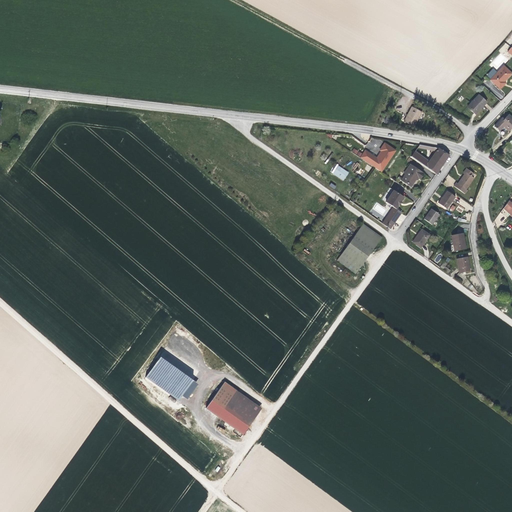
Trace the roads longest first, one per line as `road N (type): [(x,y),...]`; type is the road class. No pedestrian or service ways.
road 1 (track): [(0,303),(240,511)]
road 2 (track): [(470,131),(234,0)]
road 3 (track): [(349,305),(202,511)]
road 4 (tertiary): [(236,115),(459,148)]
road 5 (residential): [(236,115),(242,130),(395,239)]
road 6 (tertiary): [(56,94),(236,115)]
